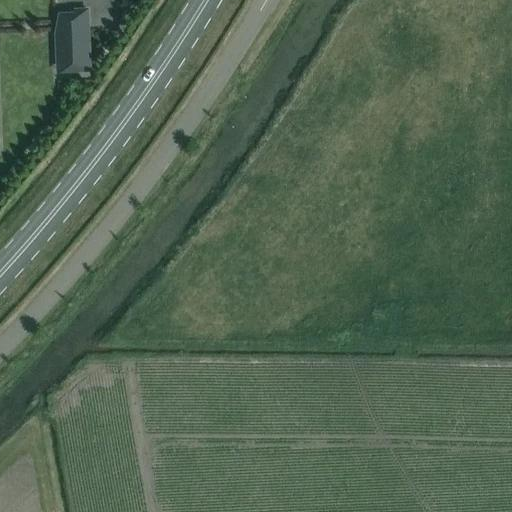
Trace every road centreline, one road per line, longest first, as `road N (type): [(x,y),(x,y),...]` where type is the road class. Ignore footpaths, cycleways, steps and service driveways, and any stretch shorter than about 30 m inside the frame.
road 1 (unclassified): [(0,344),(134,195),(266,0)]
road 2 (secondary): [(0,272),(96,158),(204,0)]
